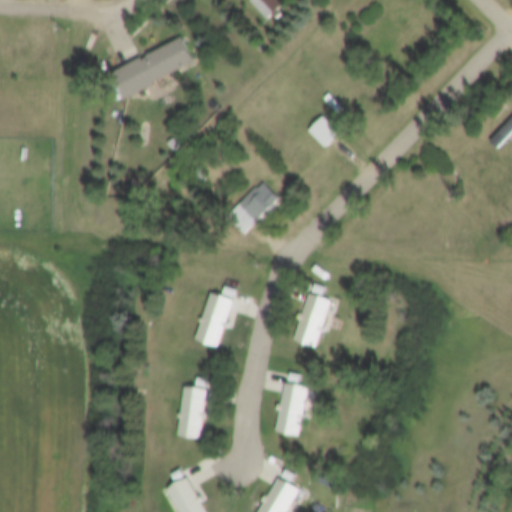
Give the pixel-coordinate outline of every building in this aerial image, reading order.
[(252,1),(253,0),(273,0),(284,11),(272,23),(252,1)] [(186,39),(198,63),(134,96),(121,72),(186,39)] [(311,132),(325,118),(342,135),(328,149),(311,132)] [(511,120),(511,135),(497,150),(490,142),(511,120)] [(265,183),(283,201),(258,226),(241,209),(265,183)] [(305,316),(313,294),(337,302),(323,343),(299,334),(303,322),(300,321),(302,315),(305,316)] [(230,324),(233,325),(231,331),(228,330),(222,349),(200,342),(214,295),(237,302),(230,324)] [(284,405),(288,384),(315,390),(309,421),(306,420),(302,437),(278,433),(283,413),(280,412),(281,405),(284,405)] [(185,414),(188,388),(211,391),(208,414),(212,414),(211,421),(207,421),(205,440),(183,437),(185,421),(182,421),(182,413),(185,414)] [(358,443),(366,444),(364,454),(356,452),(358,443)] [(184,511),(172,490),(192,478),(203,497),(206,496),(209,502),(207,504),(211,511),(184,511)] [(272,498),(283,479),(303,491),(295,505),(297,506),(293,511),(263,511),(268,504),(266,503),(270,497),(272,498)]
